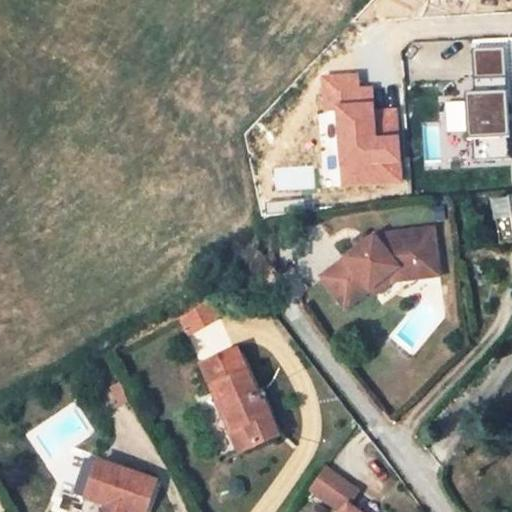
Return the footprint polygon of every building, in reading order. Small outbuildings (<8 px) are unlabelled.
[(511,156),(506,47),(473,48),(475,95),(446,96),(448,133),(472,132),(473,158),(511,156)] [(511,199),(492,202),(497,235),(511,232),(511,199)] [(378,237),(324,278),(348,309),(401,269),(420,267),(422,279),(443,277),(437,230),(378,237)] [(214,303),(193,314),(199,325),(221,314),(214,303)] [(261,406),(238,351),(203,365),(214,394),(222,391),(238,431),(231,434),(240,453),(283,436),(274,416),(267,419),(261,406)] [(222,391),(214,394),(231,434),(238,431),(222,391)] [(267,419),(274,416),(268,403),(261,406),(267,419)] [(142,511),(153,480),(146,478),(138,475),(123,470),(114,467),(107,465),(94,460),(82,498),(95,503),(102,505),(99,511),(142,511)]
